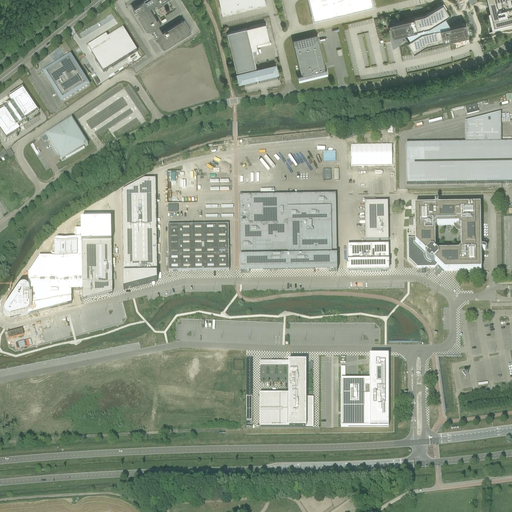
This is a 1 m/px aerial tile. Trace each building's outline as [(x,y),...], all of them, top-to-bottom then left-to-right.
[(136,7),(134,8),(148,31),(149,30),(150,31),(152,29),(156,36),(155,37),(162,47),(163,47),(164,49),(192,31),(185,20),(183,21),(183,20),(164,32),(159,25),(162,23),(159,18),(158,19),(151,8),(154,6),(158,4),(159,6),(164,3),(163,2),(166,0),(147,0),(146,1),(145,0),(135,6),(136,7)] [(265,0),(220,0),(223,14),(266,3),(265,0)] [(310,0),(315,19),(373,5),(372,0),(310,0)] [(511,0),(488,0),(489,1),(489,4),(490,7),(494,26),(495,26),(511,21),(511,0)] [(425,14),(390,23),(393,35),(407,32),(411,39),(408,41),(415,53),(427,45),(452,39),(453,39),(454,41),(453,41),(465,39),(465,38),(464,38),(464,36),(469,35),(466,22),(461,23),(458,24),(453,25),(451,26),(450,24),(449,22),(446,17),(447,17),(451,14),(450,12),(448,10),(444,3),(425,14)] [(379,18),(375,19),(379,39),(383,38),(379,18)] [(266,23),(228,32),(237,71),(238,71),(238,74),(240,83),(256,79),(256,78),(258,77),(258,78),(278,73),(278,72),(276,64),(257,69),(253,50),(258,48),(257,43),(270,40),(266,23)] [(106,36),(87,47),(103,73),(137,52),(123,29),(108,38),(106,36)] [(318,33),(294,39),(302,74),(299,75),(300,80),(329,73),(327,68),(326,69),(325,63),(320,43),(318,33)] [(46,75),(62,101),(87,86),(87,85),(70,57),(59,64),(62,70),(46,75)] [(2,109),(0,110),(0,134),(5,143),(19,134),(15,129),(18,126),(19,127),(21,125),(24,122),(25,123),(38,114),(21,89),(8,98),(12,104),(8,106),(7,103),(4,105),(6,108),(2,110),(2,109)] [(467,115),(479,112),(476,104),(465,107),(467,115)] [(465,143),(406,144),(406,185),(511,183),(511,142),(501,143),(501,113),(465,123),(465,143)] [(84,149),(84,148),(88,145),(72,119),(46,136),(58,155),(59,155),(60,156),(59,157),(60,159),(61,158),(62,160),(65,158),(66,159),(84,149)] [(329,131),(244,140),(244,146),(330,138),(329,133),(329,131)] [(144,180),(122,192),(123,290),(124,290),(124,289),(156,281),(157,282),(157,281),(156,180),(144,180)] [(239,196),(240,274),(241,274),(241,273),(249,273),(249,271),(328,269),(328,272),(336,272),(336,273),(337,273),(337,253),(331,254),(331,209),(336,209),(336,195),(239,196)] [(481,271),(481,251),(485,251),(485,248),(480,248),(480,206),(438,207),(438,202),(435,202),(435,207),(415,207),(414,207),(415,227),(415,229),(415,239),(408,239),(408,260),(409,260),(416,267),(416,268),(435,268),(438,265),(439,265),(439,266),(444,271),(445,271),(446,272),(481,272),(481,271)] [(364,203),(365,242),(388,241),(388,233),(386,233),(386,230),(388,230),(388,203),(364,203)] [(2,313),(2,314),(2,315),(2,316),(3,317),(3,318),(4,319),(5,319),(6,320),(7,320),(8,320),(9,320),(72,304),(71,291),(82,290),(82,292),(83,300),(108,294),(113,293),(111,221),(81,221),(81,229),(75,229),(75,239),(57,239),(54,242),(54,253),(51,253),(51,257),(39,258),(27,275),(27,287),(21,287),(20,288),(19,288),(18,288),(18,289),(17,290),(3,311),(2,312),(2,313)] [(168,226),(168,272),(229,271),(228,225),(168,226)] [(348,262),(347,262),(347,267),(348,267),(348,269),(348,272),(388,272),(388,269),(389,269),(389,268),(388,268),(388,266),(389,266),(389,262),(388,246),(347,246),(348,262)] [(30,331),(35,333),(39,325),(35,322),(30,331)] [(341,379),(341,427),(388,427),(388,356),(369,356),(369,359),(369,363),(369,379),(341,379)] [(326,391),(326,372),(329,372),(330,359),(320,359),(320,391),(326,391)] [(260,394),(260,427),(313,427),(313,398),(306,398),(306,366),(306,362),(288,362),(288,394),(260,394)]
